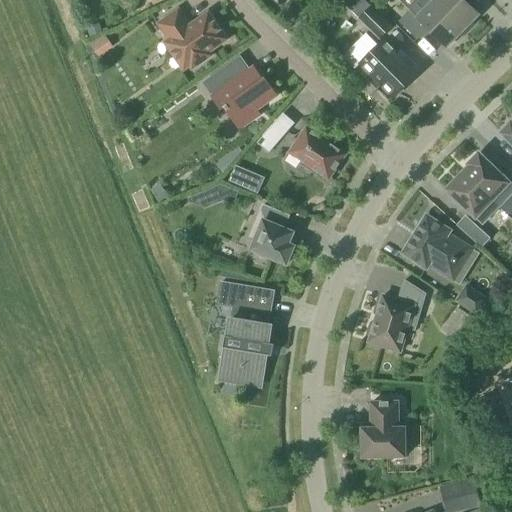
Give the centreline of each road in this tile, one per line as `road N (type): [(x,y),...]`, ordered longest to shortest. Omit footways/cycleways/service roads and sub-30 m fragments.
road 1 (residential): [(327,511),(313,427),(325,314),(402,169)]
road 2 (residential): [(402,169),(234,0)]
road 3 (residential): [(402,169),(511,61)]
